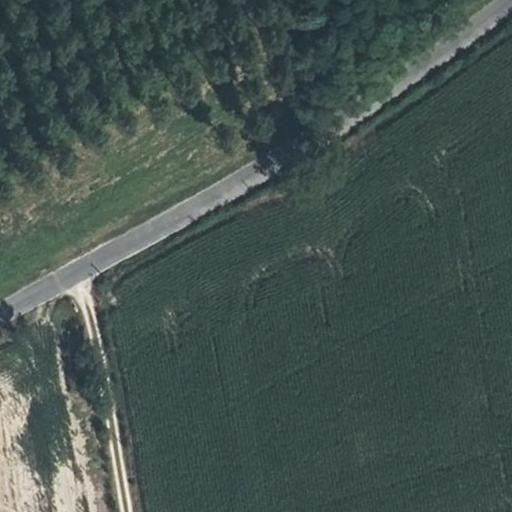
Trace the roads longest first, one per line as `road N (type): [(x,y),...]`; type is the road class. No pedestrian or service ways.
road 1 (unclassified): [(0,316),(321,141),(511,4)]
road 2 (track): [(79,273),(97,326),(130,511)]
